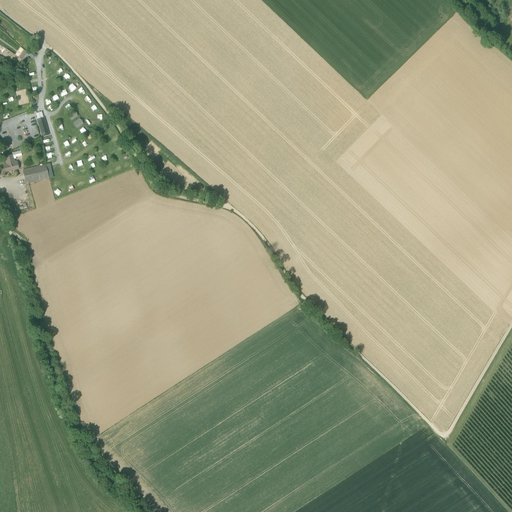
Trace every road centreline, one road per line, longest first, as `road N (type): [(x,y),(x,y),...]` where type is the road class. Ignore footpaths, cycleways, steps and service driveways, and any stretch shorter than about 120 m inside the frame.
road 1 (track): [(49,48),(92,93),(154,186),(245,219),(298,293),(415,408)]
road 2 (track): [(0,216),(68,419),(93,465),(140,511)]
road 3 (residential): [(415,408),(445,435),(511,323)]
